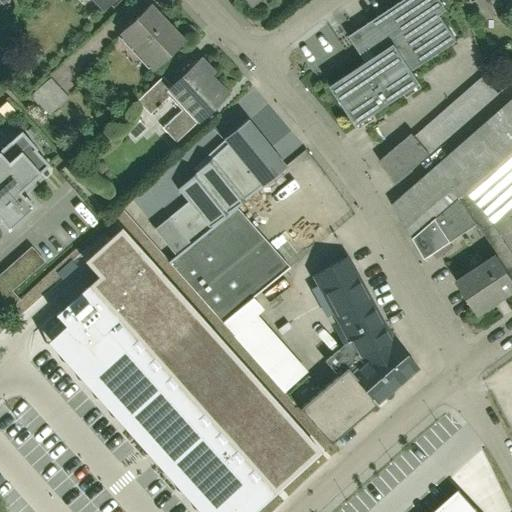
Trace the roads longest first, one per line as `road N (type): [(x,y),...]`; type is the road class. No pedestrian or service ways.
road 1 (residential): [(457,369),(331,145),(258,56)]
road 2 (residential): [(302,511),(457,369)]
